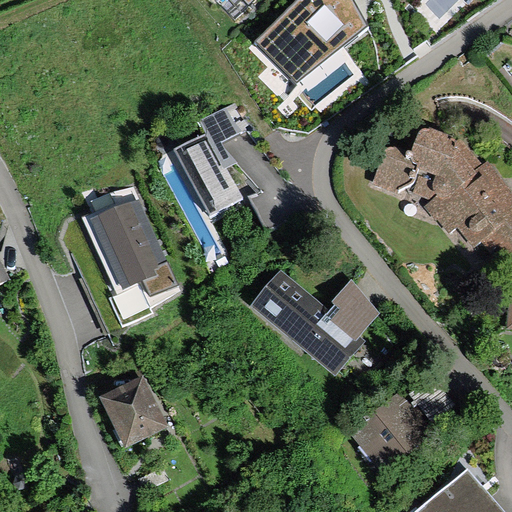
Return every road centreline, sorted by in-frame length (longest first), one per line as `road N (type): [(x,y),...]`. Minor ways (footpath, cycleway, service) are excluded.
road 1 (residential): [(509,0),(351,111),(323,140),(315,169),(329,208),(511,423)]
road 2 (residential): [(0,190),(55,308),(111,511)]
